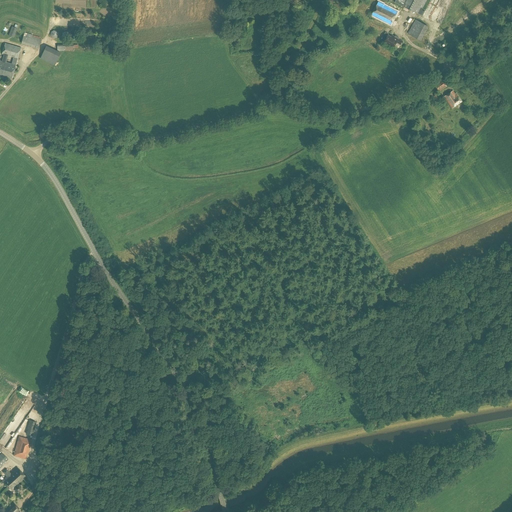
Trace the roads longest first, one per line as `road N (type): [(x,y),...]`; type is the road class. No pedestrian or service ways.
road 1 (unclassified): [(34,155),(59,139),(153,140),(261,110),(334,115),(378,107),(511,29)]
road 2 (tertiary): [(226,511),(192,405),(34,155)]
